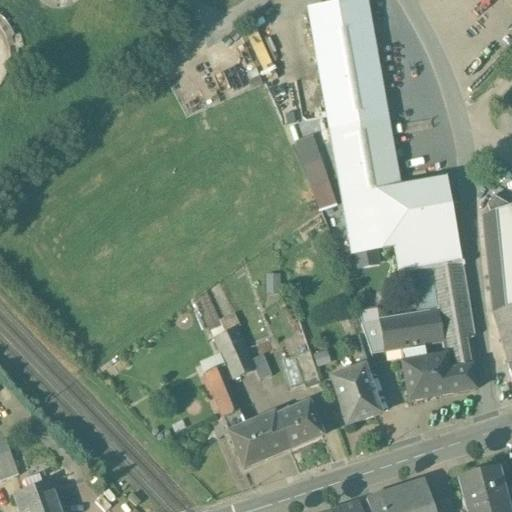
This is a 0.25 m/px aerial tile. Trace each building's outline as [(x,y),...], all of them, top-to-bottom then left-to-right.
[(366,2),(307,13),(330,140),(389,130),(366,2)] [(389,130),(330,140),(351,254),(393,246),(401,245),(394,207),(403,205),(389,130)] [(403,205),(394,207),(401,245),(393,246),(399,276),(410,274),(462,266),(449,197),(403,205)] [(511,208),(511,209),(493,198),(487,207),(489,215),(482,218),(491,315),(508,368),(507,369),(511,384),(511,208)] [(462,266),(410,274),(414,298),(416,298),(416,297),(463,289),(464,290),(466,289),(462,266)] [(463,289),(416,297),(416,298),(414,298),(417,317),(438,314),(469,309),(466,289),(464,290),(463,289)] [(469,309),(438,314),(443,345),(442,346),(444,359),(445,358),(448,373),(470,369),(465,340),(473,339),(469,309)] [(442,346),(443,345),(438,314),(417,317),(379,323),(380,329),(384,354),(402,352),(425,348),(442,346)] [(357,315),(345,319),(359,360),(371,356),(357,315)] [(380,329),(367,331),(371,356),(384,354),(380,329)] [(402,352),(404,365),(427,361),(425,348),(402,352)] [(310,353),(281,362),(293,396),(321,386),(310,353)] [(271,378),(262,357),(251,362),(260,383),(271,378)] [(404,365),(401,366),(408,405),(475,392),(470,369),(448,373),(445,358),(444,359),(427,361),(404,365)] [(274,416),(246,427),(222,369),(205,376),(229,435),(244,471),(290,452),(274,416)] [(360,371),(335,380),(339,392),(336,393),(347,424),(378,414),(367,383),(364,384),(360,371)] [(308,401),(274,416),(290,452),(323,438),(308,401)] [(9,453),(0,456),(0,484),(18,478),(9,453)] [(507,511),(496,471),(459,481),(467,511),(507,511)] [(432,511),(423,482),(366,501),(369,511),(432,511)] [(60,511),(50,484),(13,497),(18,511),(60,511)]
